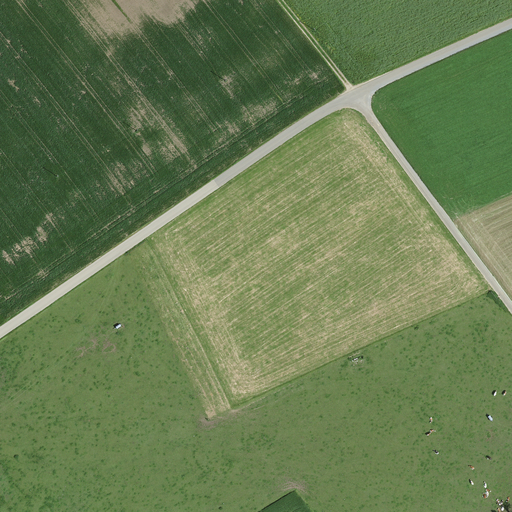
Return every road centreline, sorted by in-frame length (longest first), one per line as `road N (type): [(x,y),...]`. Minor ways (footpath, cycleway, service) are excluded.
road 1 (residential): [(511,24),(245,154),(0,327)]
road 2 (track): [(356,94),(511,308)]
road 3 (track): [(356,94),(279,0)]
